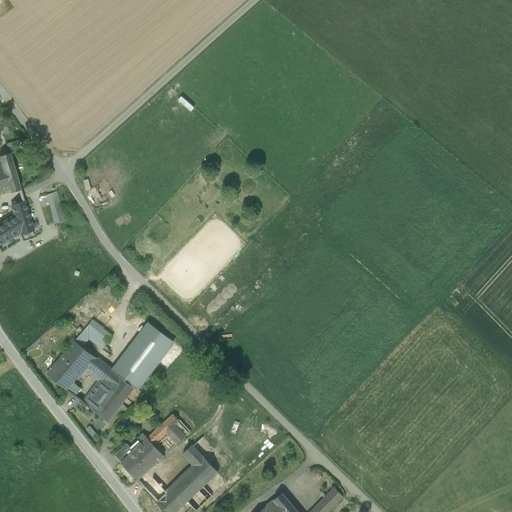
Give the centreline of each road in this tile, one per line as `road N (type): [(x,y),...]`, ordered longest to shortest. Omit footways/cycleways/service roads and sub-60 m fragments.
road 1 (unclassified): [(377,511),(122,262),(62,172)]
road 2 (unclassified): [(256,0),(62,172)]
road 3 (residential): [(0,335),(135,511)]
